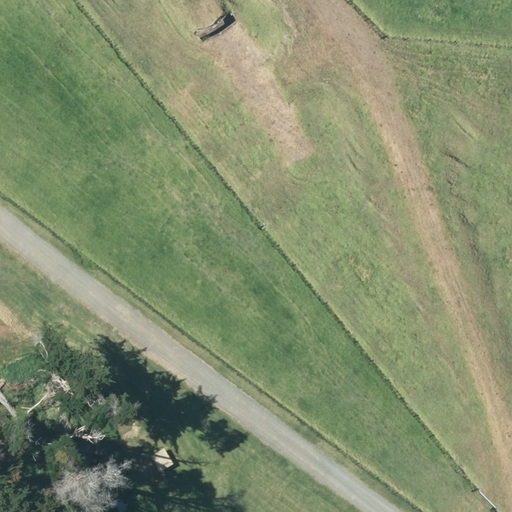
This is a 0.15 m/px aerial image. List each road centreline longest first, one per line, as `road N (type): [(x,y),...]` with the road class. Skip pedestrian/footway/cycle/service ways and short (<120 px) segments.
road 1 (track): [(511,457),(392,109),(365,55),(322,0)]
road 2 (track): [(0,223),(379,511)]
